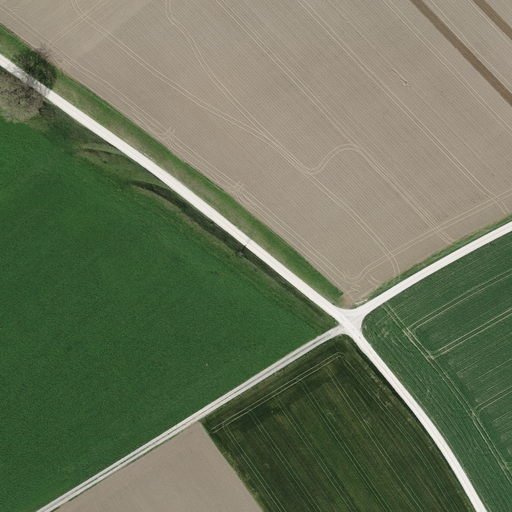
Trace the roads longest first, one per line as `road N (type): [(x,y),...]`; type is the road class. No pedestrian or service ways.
road 1 (track): [(0,61),(348,320),(435,435),(480,511)]
road 2 (track): [(348,320),(39,511)]
road 3 (track): [(348,320),(511,224)]
